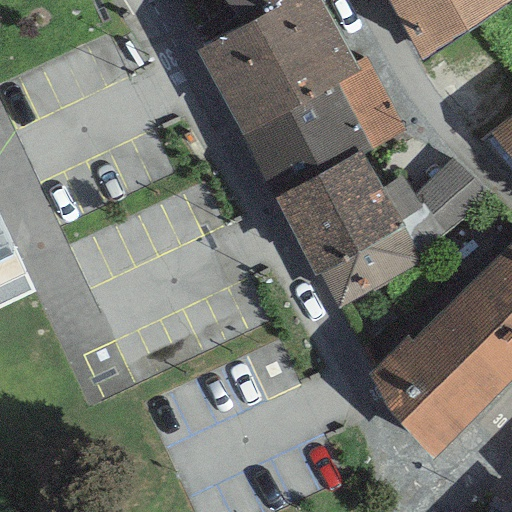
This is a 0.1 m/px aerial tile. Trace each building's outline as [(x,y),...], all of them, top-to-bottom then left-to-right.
[(268,0),(242,20),(199,44),(241,128),(359,66),(355,60),(324,0),(268,0)] [(226,0),(242,20),(268,0),(226,0)] [(391,0),(420,54),(499,0),(391,0)] [(359,66),(241,128),(274,194),(362,146),(401,125),(365,55),(355,60),(359,66)] [(511,111),(491,128),(511,154),(511,111)] [(315,269),(318,267),(401,222),(397,217),(420,205),(402,171),(382,182),(362,146),(274,194),(315,269)] [(491,191),(453,155),(417,191),(455,228),(491,191)] [(0,309),(35,293),(0,217),(0,309)] [(420,259),(401,222),(318,267),(338,303),(420,259)] [(511,371),(511,235),(411,333),(407,329),(368,367),(388,403),(433,454),(511,371)]
